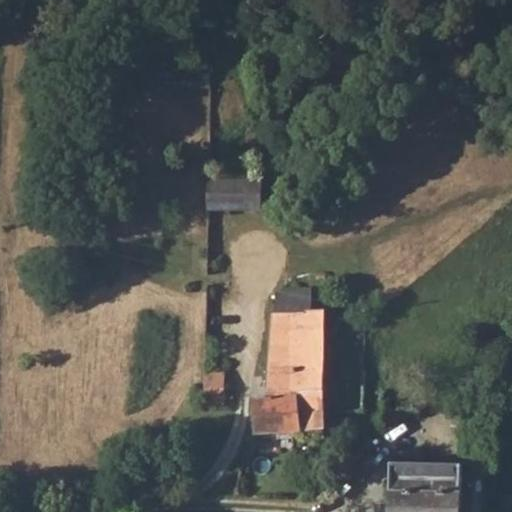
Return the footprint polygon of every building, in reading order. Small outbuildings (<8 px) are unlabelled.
[(198,85),(198,54),(122,56),(122,85),(198,85)] [(256,171),(199,175),(199,206),(255,203),(256,171)] [(249,424),(248,436),(317,440),(326,315),(337,315),(338,298),(316,297),(315,285),(276,284),(271,305),(262,397),(252,398),(249,424)] [(200,399),(222,400),(221,371),(200,370),(200,399)] [(444,511),(447,474),(385,471),(380,511),(444,511)]
